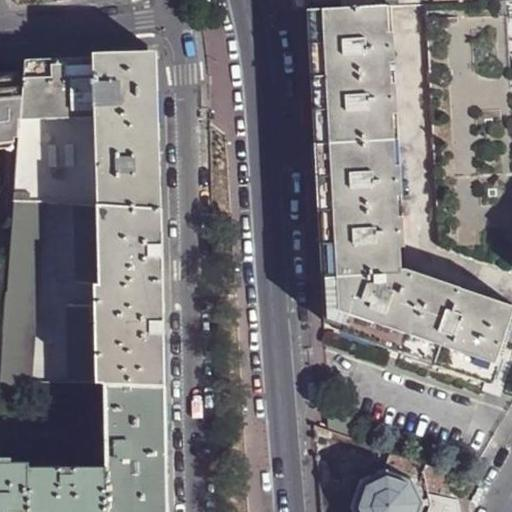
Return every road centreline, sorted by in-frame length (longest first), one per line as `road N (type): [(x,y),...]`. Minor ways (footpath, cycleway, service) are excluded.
road 1 (residential): [(244,0),(295,511)]
road 2 (residential): [(193,511),(181,15)]
road 3 (residential): [(0,32),(181,15)]
